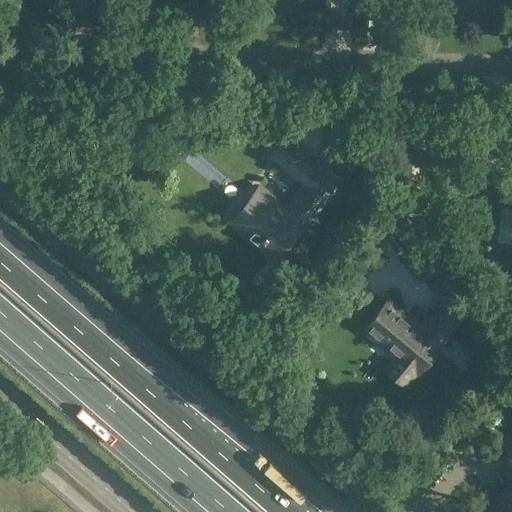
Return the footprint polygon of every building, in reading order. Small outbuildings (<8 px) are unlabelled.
[(263,95),(249,95),(249,104),(263,104),(263,95)] [(290,172),(306,154),(286,136),(270,154),(290,172)] [(256,212),(240,230),(261,247),(262,245),(274,255),(341,178),(323,163),(320,166),(311,158),(296,176),(305,184),(283,209),(265,192),(251,208),(256,212)] [(262,285),(271,293),(280,282),(271,274),(262,285)] [(444,297),(419,327),(409,319),(408,321),(399,314),(400,312),(387,300),(364,328),(377,340),(383,333),(401,349),(385,368),(401,380),(411,368),(416,372),(431,353),(426,349),(442,330),(446,333),(462,313),(444,297)] [(484,408),(475,417),(484,426),(493,417),(484,408)] [(511,511),(511,437),(508,441),(506,439),(490,455),(511,477),(511,488),(508,484),(492,500),(504,511),(511,511)]
